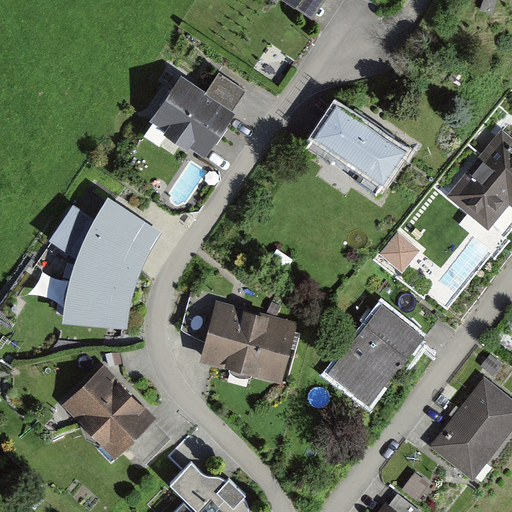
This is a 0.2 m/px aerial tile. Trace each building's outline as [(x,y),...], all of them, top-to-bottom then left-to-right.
[(286,0),(312,18),(324,0),(286,0)] [(208,94),(182,78),(151,125),(203,159),(246,94),(220,77),(208,94)] [(408,154),(334,109),(312,144),(386,189),(408,154)] [(511,130),(505,125),(450,194),(495,231),(511,210),(511,130)] [(163,234),(109,196),(95,218),(74,207),(50,242),(78,260),(72,273),(64,324),(128,332),(133,304),(142,276),(163,234)] [(42,263),(35,290),(63,297),(70,270),(42,263)] [(184,331),(205,337),(216,298),(194,292),(184,331)] [(300,324),(220,303),(204,363),(283,384),(300,324)] [(427,342),(380,307),(327,377),(374,411),(427,342)] [(159,419),(106,368),(66,409),(119,460),(159,419)] [(511,430),(511,398),(485,379),(430,454),(473,484),(511,430)] [(206,481),(194,468),(174,488),(196,511),(248,511),(248,499),(227,480),(206,481)]
